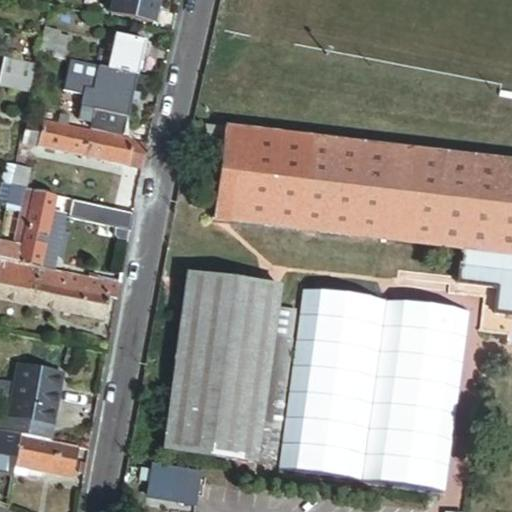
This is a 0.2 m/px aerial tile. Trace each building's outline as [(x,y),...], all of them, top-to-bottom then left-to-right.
[(159,0),(113,0),(110,16),(154,26),(157,12),(159,0)] [(43,33),(38,56),(54,59),(59,36),(43,33)] [(73,39),(59,36),(54,59),(68,62),(73,39)] [(107,71),(138,78),(145,44),(115,38),(107,71)] [(36,68),(4,61),(0,79),(0,89),(30,96),(36,68)] [(98,69),(88,67),(82,97),(84,97),(91,99),(98,69)] [(134,94),(138,78),(107,71),(98,69),(91,99),(84,97),(79,122),(94,125),(97,114),(128,121),(132,105),(134,94)] [(141,96),(134,94),(132,105),(139,106),(141,96)] [(128,121),(97,114),(94,125),(93,131),(125,138),(128,121)] [(143,171),(148,146),(28,121),(23,145),(143,171)] [(223,156),(226,127),(209,124),(205,153),(223,156)] [(511,164),(226,127),(223,156),(214,217),(463,250),(458,286),(498,292),(495,317),(511,319),(511,164)] [(15,167),(6,165),(1,187),(10,188),(15,167)] [(32,170),(15,167),(10,188),(25,192),(27,192),(32,170)] [(194,177),(191,204),(205,206),(209,179),(194,177)] [(10,188),(5,213),(20,216),(25,192),(10,188)] [(47,232),(54,198),(27,192),(25,192),(20,216),(16,237),(20,238),(18,249),(0,244),(0,260),(53,272),(61,235),(47,232)] [(118,301),(121,286),(53,272),(0,260),(0,300),(105,322),(110,300),(118,301)] [(188,274),(163,448),(273,464),(296,310),(276,307),(279,287),(188,274)] [(391,301),(381,299),(303,288),(277,470),(443,494),(469,312),(391,301)] [(382,292),(381,299),(391,301),(392,293),(382,292)] [(101,354),(108,356),(112,335),(105,334),(101,354)] [(0,430),(24,436),(48,441),(62,375),(19,366),(9,416),(1,414),(0,418),(0,430)] [(24,436),(0,430),(0,456),(19,460),(24,436)] [(73,478),(80,447),(48,441),(24,436),(19,460),(17,467),(43,472),(73,478)] [(43,472),(17,467),(16,475),(27,478),(27,475),(41,478),(43,472)] [(199,498),(200,487),(201,476),(153,469),(149,499),(197,506),(199,498)] [(207,488),(200,487),(199,498),(205,499),(207,488)]
